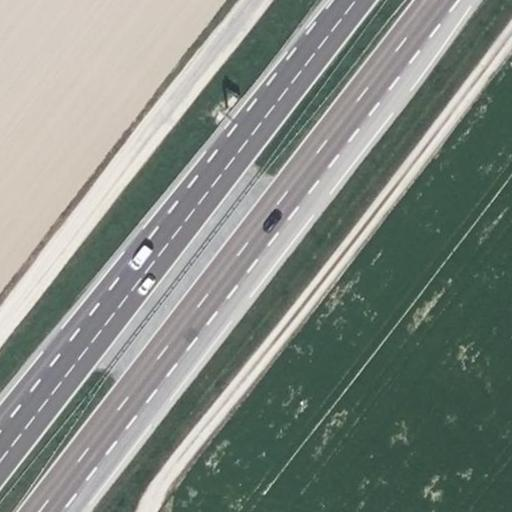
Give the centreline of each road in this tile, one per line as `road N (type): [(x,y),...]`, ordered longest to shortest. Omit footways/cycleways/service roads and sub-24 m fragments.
road 1 (trunk): [(37,511),(434,0)]
road 2 (track): [(511,32),(144,511)]
road 3 (unclassified): [(0,322),(253,0)]
road 4 (trunk): [(357,0),(157,258)]
road 5 (trunk): [(157,258),(0,462)]
road 6 (trunk): [(157,258),(0,414)]
